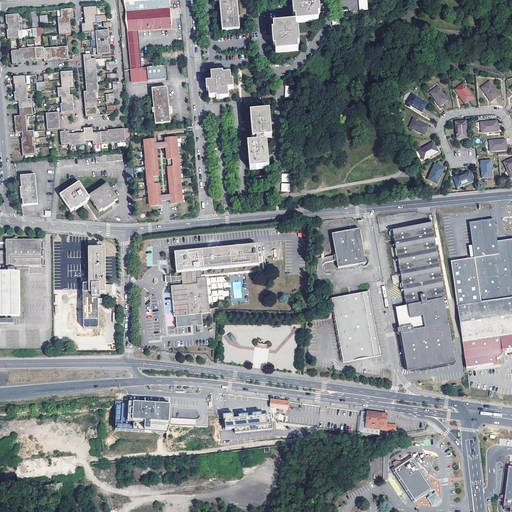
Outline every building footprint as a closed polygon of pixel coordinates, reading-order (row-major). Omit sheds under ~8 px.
[(125,0),(126,12),(170,8),(169,0),(125,0)] [(230,1),(218,2),(219,17),(221,32),(238,30),(235,0),(230,1)] [(318,15),(317,0),(292,0),(292,1),(290,1),(291,7),(293,23),(295,23),(317,21),(317,15),(318,15)] [(365,0),(357,0),(358,11),(366,11),(365,0)] [(84,17),(96,16),(97,16),(96,7),(83,9),(84,15),(84,17)] [(129,37),(131,70),(141,69),(138,32),(172,29),(170,8),(126,12),(129,37)] [(61,10),(61,19),(69,18),(73,18),(72,11),(72,10),(61,10)] [(6,24),(19,23),(19,15),(5,16),(6,23),(6,24)] [(84,23),(84,24),(93,24),(96,24),(96,16),(84,17),(84,23)] [(58,19),(59,27),(70,26),(69,20),(69,18),(61,19),(58,19)] [(331,26),(339,25),(339,18),(331,18),(331,26)] [(293,23),(272,25),(272,31),(270,31),(271,37),(272,47),(274,47),(274,53),(297,51),(297,45),(298,45),(297,29),(295,29),(295,23),(293,23)] [(82,33),(83,32),(94,32),(93,24),(84,24),(82,25),(82,31),(82,33)] [(59,27),(59,35),(71,34),(70,28),(70,26),(59,27)] [(7,39),(22,38),(22,30),(20,30),(19,30),(7,31),(7,38),(7,39)] [(96,40),(109,39),(108,32),(108,31),(95,32),(96,40)] [(96,40),(96,47),(109,46),(109,40),(109,39),(96,40)] [(96,47),(97,55),(110,54),(110,47),(109,46),(96,47)] [(67,47),(59,48),(60,59),(60,61),(66,60),(68,60),(67,47)] [(35,48),(27,49),(28,60),(35,60),(36,60),(35,48)] [(35,48),(36,60),(42,59),(44,59),(43,49),(43,48),(35,48)] [(51,48),(43,49),(44,59),(44,62),(50,61),(52,61),(52,60),(51,48)] [(51,48),(52,60),(58,59),(60,59),(59,48),(51,48)] [(20,51),(20,61),(27,60),(28,60),(27,49),(20,50),(20,51)] [(20,51),(11,52),(12,64),(19,64),(21,64),(20,61),(20,51)] [(84,68),(96,67),(95,60),(91,60),(84,60),(84,67),(84,68)] [(165,66),(141,69),(131,70),(133,83),(166,80),(165,66)] [(85,74),(85,76),(97,75),(96,67),(84,68),(85,74)] [(60,73),(61,81),(73,80),(72,74),(72,72),(60,73)] [(222,73),(210,74),(210,83),(205,83),(205,85),(206,92),(207,92),(208,99),(212,98),(216,98),(216,100),(228,99),(227,90),(232,89),(232,81),(230,81),(229,75),(222,75),(222,73)] [(86,84),(97,83),(97,75),(85,76),(85,83),(86,84)] [(13,85),(15,85),(26,84),(26,76),(13,77),(13,83),(13,85)] [(61,81),(62,89),(69,88),(73,88),(73,81),(73,80),(61,81)] [(86,91),(86,92),(95,92),(98,91),(97,83),(86,84),(86,91)] [(15,91),(15,93),(27,92),(26,84),(15,85),(15,91)] [(490,85),(482,91),(492,104),(500,98),(490,85)] [(465,87),(457,93),(459,95),(467,106),(475,100),(465,87)] [(58,97),(61,97),(70,96),(69,90),(69,88),(62,89),(58,89),(58,97)] [(167,88),(152,90),(154,109),(152,109),(153,114),(154,114),(155,125),(170,123),(167,88)] [(440,89),(432,95),(435,98),(441,108),(449,102),(440,89)] [(15,101),(19,101),(28,100),(27,92),(15,93),(14,93),(15,99),(15,101)] [(84,101),(96,100),(95,92),(86,92),(84,92),(84,99),(84,101)] [(61,97),(62,105),(73,104),(73,97),(73,96),(70,96),(61,97)] [(412,107),(425,115),(431,107),(417,98),(411,107),(412,107)] [(19,107),(19,108),(32,107),(32,100),(28,100),(19,101),(19,107)] [(85,107),(85,108),(96,107),(96,100),(84,101),(85,107)] [(60,105),(61,113),(74,112),(73,105),(73,104),(62,105),(60,105)] [(26,116),(33,116),(32,107),(19,108),(20,115),(20,117),(26,116)] [(96,107),(85,108),(86,115),(86,116),(97,116),(96,107)] [(252,140),(255,140),(263,139),(271,138),(269,112),(249,114),(251,126),(252,140)] [(46,114),(46,123),(59,121),(59,115),(59,113),(46,114)] [(15,124),(15,125),(26,124),(26,116),(20,117),(14,117),(15,124)] [(46,123),(47,131),(60,129),(60,123),(59,121),(46,123)] [(419,122),(417,121),(412,131),(427,137),(431,128),(419,122)] [(462,122),(457,123),(458,139),(468,138),(467,122),(462,122)] [(498,122),(482,123),(483,133),(499,132),(498,122)] [(16,133),(20,133),(27,132),(26,124),(15,125),(15,132),(16,133)] [(84,129),(84,133),(85,142),(93,141),(92,133),(92,128),(85,129),(84,129)] [(118,130),(116,130),(117,143),(118,147),(125,146),(126,145),(125,138),(130,138),(130,132),(129,129),(118,130)] [(108,132),(109,144),(117,143),(116,130),(109,130),(108,131),(108,132)] [(21,140),(33,139),(34,139),(33,132),(27,132),(20,133),(21,138),(21,140)] [(60,132),(61,145),(70,145),(69,134),(68,132),(62,132),(60,132)] [(100,133),(101,144),(109,144),(108,132),(102,133),(100,133)] [(76,134),(77,145),(85,145),(85,142),(84,133),(78,134),(76,134)] [(92,133),(93,141),(93,145),(101,144),(100,133),(99,133),(92,133)] [(70,134),(69,134),(70,145),(70,146),(77,145),(76,134),(70,134)] [(22,146),(22,147),(33,146),(33,139),(21,140),(22,146)] [(149,203),(150,206),(154,206),(161,205),(160,201),(171,200),(171,204),(178,204),(182,203),(182,200),(181,200),(180,190),(181,190),(181,184),(180,184),(179,175),(180,175),(179,168),(178,159),(178,153),(177,153),(176,143),(177,143),(177,140),(144,142),(144,146),(145,146),(146,155),(145,155),(146,162),(147,171),(147,177),(148,177),(149,187),(148,187),(148,193),(149,193),(150,203),(149,203)] [(507,141),(491,142),(491,152),(507,151),(507,141)] [(266,142),(263,142),(255,143),(247,144),(248,157),(249,171),(269,169),(266,142)] [(434,144),(420,152),(424,161),(429,158),(439,153),(434,144)] [(22,156),(36,155),(35,146),(33,146),(22,147),(22,154),(22,156)] [(123,161),(122,154),(95,157),(96,163),(123,161)] [(492,161),(482,162),(483,168),(483,179),(493,178),(492,161)] [(444,168),(435,164),(430,180),(439,183),(444,168)] [(470,173),(454,178),(457,187),(473,183),(470,173)] [(22,199),(23,206),(38,204),(35,175),(20,176),(22,188),(20,188),(21,194),(21,199),(22,199)] [(118,200),(107,184),(88,197),(79,183),(60,196),(71,211),(74,209),(75,210),(87,202),(86,201),(90,199),(99,212),(102,210),(103,211),(115,204),(114,202),(118,200)] [(290,184),(282,184),(282,192),(290,192),(290,184)] [(468,224),(473,260),(477,259),(483,300),(511,297),(511,240),(511,241),(496,243),(493,221),(468,224)] [(407,371),(455,363),(445,299),(446,299),(434,226),(394,233),(407,309),(409,309),(410,312),(413,329),(402,331),(399,331),(399,336),(401,335),(407,371)] [(361,231),(334,236),(340,270),(367,265),(361,231)] [(11,267),(15,266),(41,266),(41,240),(6,240),(6,267),(11,267)] [(211,305),(208,280),(206,280),(205,272),(264,266),(262,247),(175,256),(176,276),(181,275),(182,279),(179,279),(180,283),(182,283),(182,288),(171,289),(174,319),(182,318),(182,322),(189,322),(189,318),(213,315),(212,305),(211,305)] [(105,249),(89,249),(89,285),(83,285),(84,328),(98,328),(97,298),(100,298),(100,295),(102,294),(102,295),(107,295),(107,292),(111,292),(111,289),(111,285),(106,285),(105,285),(105,249)] [(511,297),(483,300),(477,259),(473,260),(450,263),(467,372),(490,368),(498,367),(497,362),(500,361),(503,358),(503,356),(503,353),(507,353),(507,351),(511,350),(511,297)] [(0,271),(0,315),(20,316),(19,272),(15,272),(11,272),(0,271)] [(364,295),(333,300),(343,362),(358,360),(374,358),(364,295)] [(402,331),(413,329),(410,312),(409,309),(407,309),(397,311),(400,328),(402,331)] [(270,407),(287,409),(287,402),(271,400),(270,403),(270,407)] [(170,426),(171,407),(134,405),(133,424),(146,425),(145,434),(151,434),(151,425),(170,426)] [(386,424),(387,415),(368,412),(367,412),(366,424),(380,426),(379,435),(395,433),(396,425),(386,424)] [(225,423),(225,430),(234,429),(268,426),(267,416),(262,417),(262,414),(252,415),(253,418),(248,418),(248,416),(239,417),(239,419),(234,420),(233,415),(223,416),(224,421),(225,421),(225,423)] [(268,426),(234,429),(235,433),(272,430),(271,414),(267,414),(267,416),(268,426)] [(419,470),(420,470),(412,457),(402,463),(403,464),(411,459),(419,470)] [(419,498),(421,498),(428,494),(430,492),(432,490),(432,489),(429,484),(428,484),(425,479),(425,477),(420,470),(419,470),(411,459),(403,464),(402,463),(401,462),(396,461),(394,463),(393,465),(394,467),(398,472),(397,473),(414,500),(418,497),(419,498)] [(413,503),(421,498),(419,498),(418,497),(414,500),(397,473),(398,472),(394,467),(391,469),(413,503)] [(432,496),(430,492),(428,494),(430,497),(428,499),(433,506),(439,501),(435,494),(432,496)]
